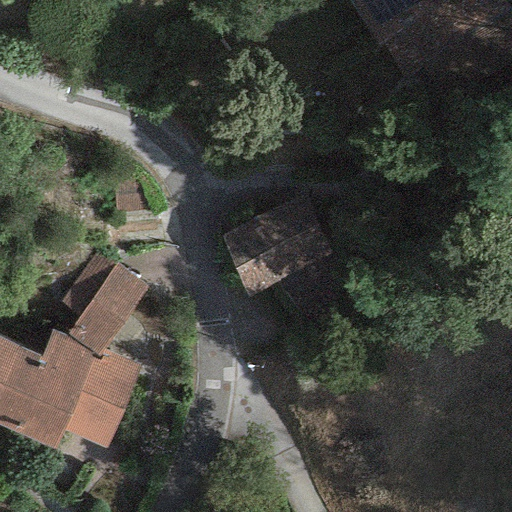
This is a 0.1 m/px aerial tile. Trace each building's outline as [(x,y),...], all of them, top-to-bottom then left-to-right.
[(422,110),(511,54),(511,12),(504,0),(346,0),(376,47),(380,44),(422,110)] [(305,196),(219,235),(246,295),(332,257),(305,196)] [(145,288),(91,253),(40,326),(49,332),(65,338),(95,357),(100,351),(145,288)] [(0,426),(54,450),(62,432),(92,361),(95,357),(65,338),(49,332),(40,357),(0,336),(0,426)] [(140,368),(100,351),(95,357),(92,361),(62,432),(105,448),(140,368)]
